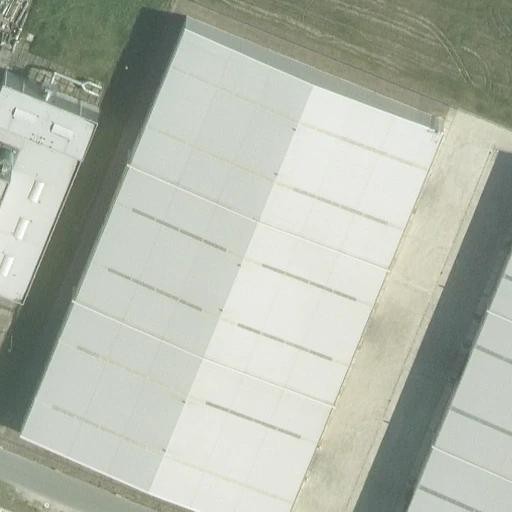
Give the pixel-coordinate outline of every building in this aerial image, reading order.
[(445,121),(185,16),(130,153),(390,258),(445,121)] [(0,284),(24,294),(99,109),(5,70),(0,83),(0,284)] [(390,258),(130,153),(75,288),(335,393),(390,258)] [(511,245),(490,300),(511,308),(511,245)] [(240,511),(286,511),(335,393),(75,288),(21,423),(240,511)] [(511,308),(490,300),(435,435),(511,466),(511,308)] [(511,511),(511,466),(435,435),(403,511),(511,511)]
